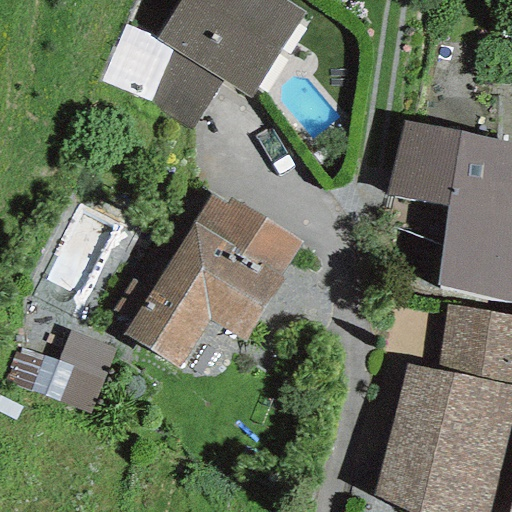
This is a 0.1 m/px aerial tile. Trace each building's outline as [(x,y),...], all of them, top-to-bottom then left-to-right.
[(304,13),(282,0),(179,0),(156,37),(154,40),(171,50),(221,81),(249,99),(304,13)] [(156,37),(124,26),(99,82),(149,103),(171,50),(154,40),(156,37)] [(189,132),(221,81),(171,50),(149,103),(189,132)] [(511,144),(402,121),(384,197),(446,205),(436,285),(511,303),(511,144)] [(225,207),(210,196),(121,335),(179,370),(208,323),(243,343),(284,279),(279,276),(301,243),(230,198),(225,207)] [(511,318),(444,306),(435,371),(511,386),(511,318)] [(114,350),(68,333),(56,364),(15,349),(2,383),(89,416),(114,350)] [(511,386),(435,371),(404,364),(372,498),(400,511),(488,511),(511,410),(511,386)]
